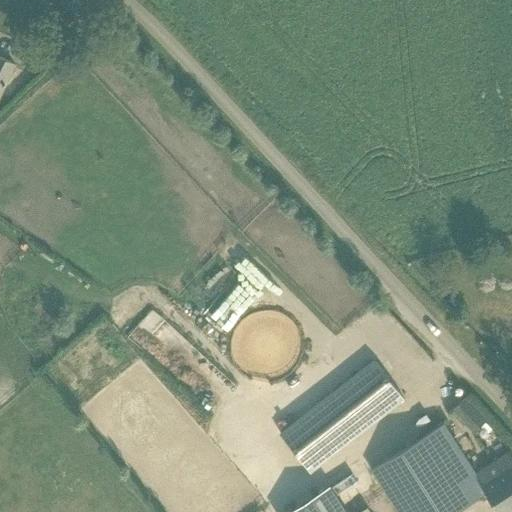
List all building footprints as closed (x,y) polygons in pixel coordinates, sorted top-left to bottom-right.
[(70,0),(43,0),(43,2),(68,22),(80,7),(70,0)] [(0,93),(14,65),(0,58),(0,93)] [(213,258),(206,266),(222,279),(229,270),(213,258)] [(188,305),(207,293),(196,275),(176,287),(188,305)] [(374,361),(358,373),(280,433),(309,471),(403,399),(374,361)] [(473,433),(485,422),(463,398),(451,409),(473,433)] [(442,424),(371,469),(381,485),(388,496),(398,511),(454,511),(485,493),(496,511),(508,511),(511,510),(511,456),(509,452),(474,474),(442,424)] [(346,511),(329,485),(286,511),(346,511)] [(379,502),(388,496),(381,485),(372,491),(379,502)]
